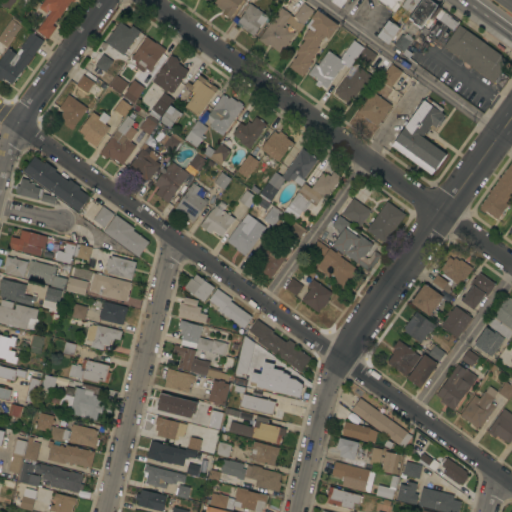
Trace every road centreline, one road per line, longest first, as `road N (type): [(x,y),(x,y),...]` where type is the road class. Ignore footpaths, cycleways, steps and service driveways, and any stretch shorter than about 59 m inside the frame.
road 1 (residential): [(0,112),(511,483)]
road 2 (residential): [(511,117),(339,355),(298,511)]
road 3 (residential): [(150,0),(511,260)]
road 4 (residential): [(175,234),(105,511)]
road 5 (residential): [(105,0),(14,123),(0,179)]
